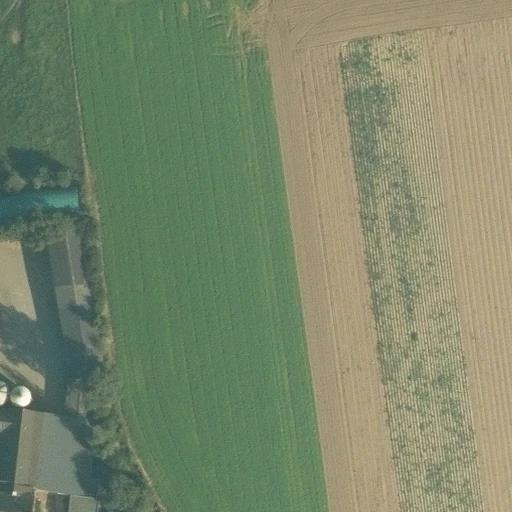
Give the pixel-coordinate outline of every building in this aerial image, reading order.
[(75,186),(0,196),(0,232),(80,222),(75,186)] [(65,422),(44,419),(36,495),(71,499),(71,500),(87,501),(100,362),(84,238),(49,242),(70,376),(65,422)] [(0,410),(6,407),(9,399),(6,391),(0,388),(0,410)] [(28,410),(31,403),(27,396),(20,394),(13,397),(11,404),(14,411),(21,414),(28,410)] [(0,500),(35,504),(36,495),(44,419),(43,419),(3,414),(0,439),(0,500)] [(0,511),(34,511),(35,504),(0,500),(0,511)] [(69,511),(98,511),(99,503),(87,501),(71,500),(69,511)]
